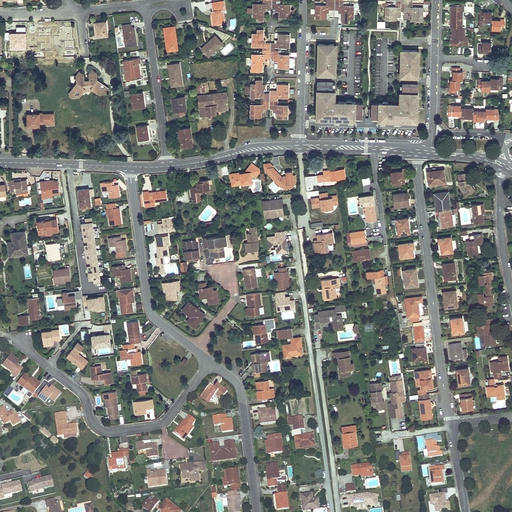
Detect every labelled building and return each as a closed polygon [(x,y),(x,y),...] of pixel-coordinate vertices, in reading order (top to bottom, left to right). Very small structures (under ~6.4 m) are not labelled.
[(223,0),(213,1),(213,2),(214,11),(215,10),(216,14),(213,15),(214,24),(225,22),(223,13),(222,13),(221,9),(223,9),(225,9),(223,0)] [(268,0),(265,0),(263,0),(264,4),(253,4),(253,8),(253,12),(253,16),(258,17),(258,21),(264,21),(264,11),(264,7),(266,7),(272,8),(272,0),(268,0)] [(280,0),(272,0),(272,8),(278,8),(280,8),(279,11),(279,17),(290,18),(290,15),(290,10),(291,5),(280,4),(280,0)] [(335,2),(327,1),(327,5),(316,5),(316,18),(327,18),(327,12),(327,9),(329,9),(335,9),(335,2)] [(343,2),(335,2),(335,9),(339,9),(342,10),(342,13),(342,23),(349,23),(349,19),(353,19),(354,6),(343,6),(343,2)] [(401,18),(401,11),(404,11),(404,3),(396,3),(396,7),(388,7),(388,3),(384,3),(383,3),(383,7),(385,7),(385,20),(396,20),(396,17),(401,18)] [(413,4),(404,3),(404,11),(407,11),(412,11),(412,16),(411,20),(423,21),(423,8),(413,7),(413,4)] [(453,27),(463,28),(463,6),(452,6),(451,17),(452,18),(452,23),(451,23),(450,27),(453,27)] [(492,12),(484,12),(484,11),(480,11),(480,19),(480,27),(483,27),(483,22),(492,22),(492,20),(492,12)] [(500,20),(492,20),(492,22),(492,30),(501,30),(501,27),(505,27),(505,19),(500,19),(500,20)] [(106,21),(95,22),(97,36),(108,35),(106,21)] [(131,24),(122,25),(126,47),(137,45),(135,29),(132,29),(132,28),(131,24)] [(175,27),(164,28),(166,39),(168,39),(169,51),(178,50),(175,27)] [(463,28),(453,27),(453,34),(454,34),(454,41),(452,41),(453,45),(465,45),(465,37),(465,28),(463,28)] [(264,30),(257,29),(257,33),(252,33),(252,46),(263,47),(267,47),(267,51),(271,51),(271,43),(265,43),(263,43),(264,40),(264,30)] [(290,34),(279,34),(279,40),(279,43),(275,43),(271,43),(271,51),(275,51),(275,47),(290,47),(290,34)] [(223,43),(216,35),(208,42),(209,44),(203,50),(209,56),(223,43)] [(491,42),(482,42),(482,45),(479,45),(479,53),(483,53),(483,52),(491,52),(491,42)] [(336,52),(334,52),(334,44),(318,44),(318,52),(320,52),(320,56),(318,56),(317,66),(317,67),(320,68),(320,75),(321,75),(335,76),(336,67),(335,67),(335,63),(336,63),(336,52)] [(419,67),(419,55),(417,55),(417,51),(401,50),(401,61),(402,61),(402,66),(401,66),(400,70),(403,70),(403,77),(419,78),(419,70),(416,70),(416,66),(419,67)] [(271,51),(267,51),(267,54),(263,54),(252,54),(251,71),(263,71),(263,61),(263,58),(265,58),(270,58),(271,51)] [(275,51),(271,51),(270,58),(274,58),(278,58),(278,62),(278,68),(289,68),(289,67),(289,58),(289,55),(278,55),(278,51),(275,51)] [(140,58),(124,60),(127,80),(141,78),(140,72),(137,72),(136,63),(138,63),(140,63),(140,58)] [(180,63),(168,65),(170,79),(172,79),(173,86),(183,85),(180,63)] [(460,68),(452,67),(452,72),(453,72),(453,80),(461,80),(463,80),(463,71),(460,71),(460,68)] [(84,74),(80,71),(77,75),(78,83),(72,90),(72,92),(70,93),(70,96),(72,98),(75,97),(77,94),(79,96),(85,89),(86,91),(92,90),(92,89),(100,94),(102,91),(104,93),(107,93),(109,90),(109,88),(97,79),(97,73),(92,69),(89,74),(90,80),(85,80),(84,74)] [(498,79),(490,79),(490,81),(490,88),(499,89),(499,86),(503,86),(503,78),(499,78),(498,79)] [(482,80),(478,79),(478,88),(481,88),(481,91),(490,91),(490,88),(490,81),(482,81),(482,80)] [(262,81),(255,80),(255,84),(250,84),(250,88),(250,93),(250,97),(251,97),(255,98),(262,98),(262,101),(269,101),(269,94),(263,94),(261,94),(261,91),(262,81)] [(453,80),(450,80),(450,88),(449,88),(449,92),(457,93),(457,89),(460,89),(461,80),(453,80)] [(208,81),(196,82),(198,95),(210,94),(208,81)] [(400,99),(400,104),(396,104),(396,103),(379,103),(372,103),(372,109),(369,109),(367,109),(363,109),(363,103),(356,103),(356,102),(339,102),(339,103),(335,103),(335,98),(335,94),(335,90),(336,84),(333,84),(333,83),(321,82),(317,82),(317,104),(317,106),(317,108),(317,112),(316,121),(340,122),(354,122),(356,122),(363,122),(367,123),(371,123),(379,123),(381,123),(386,123),(395,123),(400,123),(417,124),(418,114),(418,110),(418,107),(418,93),(418,85),(416,85),(403,84),(403,86),(400,85),(400,92),(400,96),(400,99)] [(288,85),(277,85),(277,91),(277,94),(269,94),(269,101),(277,102),(277,98),(288,98),(288,85)] [(210,94),(198,95),(200,116),(217,114),(217,111),(229,109),(227,89),(221,89),(221,92),(210,94)] [(142,93),(132,94),(134,108),(144,107),(143,99),(142,93)] [(185,96),(172,98),(174,111),(178,111),(184,110),(186,110),(185,96)] [(269,101),(262,101),(261,105),(255,105),(251,105),(250,105),(249,109),(249,113),(249,118),(261,118),(261,117),(261,109),(264,109),(268,109),(269,101)] [(277,102),(269,101),(268,109),(273,109),(276,109),(276,113),(276,118),(287,119),(288,106),(277,105),(277,102)] [(461,108),(461,105),(452,105),(452,108),(449,108),(448,116),(453,116),(453,115),(461,115),(461,108)] [(474,108),(461,108),(461,115),(461,119),(465,119),(465,118),(473,118),(473,111),(474,108)] [(495,109),(486,109),(486,111),(486,119),(494,119),(494,120),(498,120),(498,112),(495,112),(495,109)] [(486,111),(473,111),(473,118),(473,122),(478,122),(478,121),(486,121),(486,119),(486,111)] [(39,114),(28,114),(28,126),(40,126),(40,122),(54,122),(54,114),(43,114),(42,113),(41,113),(40,113),(39,114)] [(147,125),(137,126),(138,141),(149,139),(147,125)] [(191,127),(179,129),(181,145),(193,144),(191,127)] [(247,172),(231,175),(232,186),(252,183),(251,176),(257,176),(260,171),(259,168),(252,163),(247,171),(247,172)] [(271,163),(265,163),(266,172),(267,172),(272,167),(274,166),(271,163)] [(272,167),(267,172),(281,186),(282,184),(293,184),(292,175),(286,176),(286,178),(283,178),(272,167)] [(325,174),(305,177),(306,185),(310,185),(310,187),(314,186),(313,185),(318,184),(318,182),(327,181),(336,180),(346,179),(345,170),(336,170),(336,169),(324,171),(325,174)] [(435,169),(428,170),(430,184),(442,183),(446,182),(444,170),(435,171),(435,169)] [(403,171),(391,172),(393,184),(405,182),(405,178),(404,178),(403,171)] [(467,173),(458,174),(460,187),(466,196),(470,193),(471,194),(475,191),(470,183),(468,184),(468,180),(467,173)] [(295,175),(292,175),(293,184),(282,184),(281,186),(287,188),(288,187),(293,186),(295,184),(295,175)] [(369,177),(362,178),(363,185),(370,184),(369,177)] [(17,193),(29,191),(27,180),(21,180),(16,181),(16,179),(9,180),(10,191),(14,191),(14,189),(16,188),(17,193)] [(201,180),(196,180),(197,187),(191,188),(193,203),(201,202),(199,191),(209,190),(209,185),(212,185),(211,180),(201,181),(201,180)] [(51,195),(59,194),(57,181),(53,182),(50,182),(49,181),(40,182),(42,197),(51,195)] [(113,181),(101,182),(102,192),(108,191),(109,198),(120,196),(118,186),(114,186),(113,185),(113,181)] [(88,189),(78,191),(80,208),(81,208),(85,207),(91,206),(88,189)] [(149,191),(143,192),(145,207),(151,207),(150,200),(153,199),(154,202),(167,200),(166,191),(149,193),(149,191)] [(448,192),(435,194),(436,207),(438,207),(437,195),(449,194),(448,192)] [(408,193),(394,195),(396,207),(408,205),(407,198),(408,198),(408,193)] [(450,210),(449,194),(437,195),(438,207),(436,207),(437,211),(440,211),(450,210)] [(373,196),(365,198),(366,206),(362,206),(363,215),(367,214),(368,221),(376,220),(373,196)] [(274,199),(263,201),(265,218),(273,217),(273,215),(275,215),(275,216),(284,215),(283,205),(275,206),(274,199)] [(116,203),(107,204),(108,209),(109,216),(110,225),(121,223),(121,217),(120,217),(119,212),(120,212),(120,208),(116,208),(116,203)] [(480,204),(472,205),(475,224),(484,223),(483,213),(481,213),(480,204)] [(450,210),(440,211),(440,215),(438,215),(439,227),(453,225),(451,209),(450,210)] [(408,218),(397,219),(399,234),(410,233),(408,218)] [(157,219),(158,233),(170,232),(170,219),(157,219)] [(45,221),(37,222),(39,234),(46,233),(52,232),(58,232),(56,220),(49,221),(45,221)] [(95,223),(82,225),(83,239),(89,238),(90,243),(84,243),(86,260),(91,259),(92,264),(86,264),(88,282),(93,281),(94,284),(101,284),(95,223)] [(256,226),(251,227),(252,233),(250,233),(247,233),(248,239),(250,239),(250,241),(248,241),(248,242),(245,243),(246,252),(259,250),(256,226)] [(25,231),(12,233),(13,242),(14,242),(15,245),(9,246),(10,253),(19,252),(19,255),(28,254),(25,231)] [(285,231),(275,232),(276,236),(268,237),(269,249),(277,248),(278,247),(280,248),(281,252),(288,252),(287,241),(286,241),(285,239),(286,239),(285,231)] [(364,231),(349,233),(351,243),(354,243),(361,242),(365,241),(364,231)] [(332,232),(317,234),(318,240),(318,242),(314,242),(316,252),(328,251),(327,244),(333,243),(332,232)] [(482,234),(470,236),(471,240),(471,242),(467,243),(469,255),(478,254),(477,244),(484,244),(482,234)] [(156,257),(157,266),(160,265),(164,265),(165,265),(164,256),(169,256),(167,245),(170,245),(168,235),(156,237),(156,242),(158,242),(158,244),(157,245),(158,257),(156,257)] [(121,236),(109,238),(110,246),(116,245),(118,256),(125,255),(125,251),(127,250),(126,244),(122,244),(121,240),(121,236)] [(213,247),(214,251),(214,256),(219,256),(219,257),(225,257),(224,251),(223,251),(222,246),(223,245),(227,245),(226,240),(224,240),(224,236),(208,238),(209,248),(213,247)] [(452,237),(439,238),(440,243),(441,243),(442,253),(453,252),(452,237)] [(196,240),(188,241),(189,250),(185,251),(186,259),(188,259),(199,257),(200,257),(198,243),(196,244),(196,240)] [(414,242),(400,244),(401,258),(414,256),(413,248),(415,248),(414,242)] [(58,243),(46,244),(49,261),(61,259),(60,254),(59,255),(58,248),(58,243)] [(369,249),(353,251),(354,261),(371,259),(369,249)] [(455,263),(443,264),(445,279),(457,278),(455,263)] [(124,265),(113,267),(114,275),(120,275),(121,282),(131,280),(130,270),(125,271),(125,269),(124,265)] [(66,280),(71,280),(69,267),(65,268),(65,270),(58,271),(58,269),(53,270),(55,282),(66,280)] [(277,279),(278,289),(288,288),(287,281),(287,278),(289,278),(288,271),(287,271),(286,267),(279,268),(279,272),(278,272),(278,279),(277,279)] [(255,268),(244,269),(244,274),(246,274),(247,280),(245,281),(246,288),(257,287),(255,268)] [(416,269),(404,270),(406,287),(415,286),(414,279),(417,279),(416,269)] [(383,270),(371,272),(371,278),(375,277),(378,294),(387,293),(385,284),(384,276),(383,270)] [(484,275),(476,276),(478,286),(485,285),(485,282),(487,282),(488,285),(486,285),(486,289),(491,288),(493,288),(492,283),(491,283),(491,281),(493,280),(492,275),(490,276),(490,272),(484,273),(484,275)] [(334,278),(322,280),(323,289),(325,289),(326,299),(336,297),(335,288),(339,288),(338,279),(334,279),(334,278)] [(178,280),(163,283),(164,291),(167,291),(168,301),(177,300),(176,290),(180,289),(178,280)] [(207,287),(199,288),(201,298),(207,297),(209,304),(219,302),(217,292),(213,293),(212,291),(213,291),(212,286),(207,287)] [(119,295),(120,304),(121,304),(122,313),(133,312),(132,303),(131,303),(131,302),(134,301),(133,293),(133,288),(118,290),(119,295)] [(486,289),(484,289),(485,293),(487,293),(487,296),(484,296),(484,293),(481,293),(477,294),(476,294),(478,304),(485,303),(485,305),(492,305),(491,300),(493,300),(493,295),(491,296),(490,293),(492,293),(491,288),(486,289)] [(81,290),(62,292),(63,297),(56,298),(57,305),(64,304),(64,309),(70,308),(70,305),(77,304),(76,298),(83,297),(82,296),(81,290)] [(456,291),(444,292),(444,297),(446,297),(447,308),(458,306),(456,291)] [(285,292),(274,293),(277,311),(289,310),(289,306),(295,305),(294,300),(290,300),(289,301),(288,297),(285,297),(285,292)] [(259,293),(247,294),(248,299),(249,299),(250,307),(249,308),(249,309),(250,316),(260,314),(259,307),(261,307),(259,293)] [(97,307),(105,306),(103,297),(88,299),(87,295),(82,296),(83,297),(83,303),(88,302),(89,304),(89,308),(97,307)] [(422,297),(406,299),(407,311),(409,311),(410,317),(419,316),(420,316),(418,302),(422,301),(422,297)] [(38,298),(28,299),(30,315),(31,319),(34,319),(42,318),(41,313),(40,313),(39,309),(40,309),(38,298)] [(205,314),(189,302),(182,310),(189,315),(190,315),(191,316),(187,321),(195,327),(205,314)] [(337,315),(336,309),(318,311),(319,314),(314,314),(316,329),(321,329),(320,323),(333,321),(333,327),(344,325),(343,320),(340,320),(340,315),(337,315)] [(84,310),(75,311),(77,321),(85,320),(84,310)] [(28,315),(18,316),(20,325),(29,324),(28,320),(28,315)] [(264,324),(252,326),(254,334),(255,334),(257,334),(259,343),(268,342),(267,332),(273,332),(272,326),(272,323),(274,323),(275,323),(274,318),(264,319),(264,324)] [(463,318),(453,319),(454,328),(452,328),(453,334),(464,333),(463,318)] [(482,325),(478,325),(479,335),(484,334),(486,344),(496,343),(495,333),(496,332),(495,328),(491,329),(490,324),(492,323),(492,319),(482,320),(482,325)] [(138,321),(127,323),(129,338),(130,344),(134,343),(141,342),(140,337),(140,333),(139,333),(138,328),(139,328),(138,321)] [(423,322),(413,323),(414,328),(412,328),(413,340),(416,340),(416,344),(425,343),(423,325),(423,322)] [(96,346),(111,345),(109,329),(112,328),(111,324),(104,325),(105,334),(92,335),(93,347),(94,347),(96,346)] [(291,328),(277,331),(278,339),(292,337),(291,328)] [(59,329),(42,332),(44,346),(54,345),(53,339),(56,339),(56,340),(61,340),(59,329)] [(301,337),(291,338),(292,343),(283,344),(285,357),(289,356),(289,355),(291,354),(303,353),(301,337)] [(78,341),(67,357),(82,369),(88,361),(78,353),(83,346),(78,341)] [(124,350),(123,350),(124,359),(131,358),(132,365),(142,364),(141,353),(136,354),(136,351),(135,348),(134,348),(134,343),(130,344),(123,345),(124,350)] [(425,343),(416,344),(417,348),(412,349),(414,361),(426,360),(425,352),(426,351),(425,343)] [(462,343),(449,344),(451,359),(453,359),(453,361),(459,360),(459,358),(467,357),(467,349),(462,349),(462,343)] [(342,351),(333,352),(334,359),(338,358),(340,358),(341,366),(339,366),(340,371),(343,371),(344,375),(351,374),(351,370),(354,369),(354,363),(350,363),(349,352),(342,353),(342,351)] [(267,352),(254,354),(255,362),(253,363),(254,371),(259,371),(267,370),(266,362),(268,361),(267,352)] [(10,355),(2,365),(12,372),(11,374),(16,378),(21,372),(16,368),(18,365),(20,362),(10,355)] [(499,361),(490,362),(492,371),(499,371),(499,369),(503,369),(503,371),(509,370),(508,366),(507,366),(506,360),(508,360),(507,356),(499,357),(499,361)] [(101,365),(91,367),(92,377),(97,376),(97,379),(96,379),(96,385),(110,383),(108,372),(102,373),(101,365)] [(469,368),(459,370),(460,378),(459,379),(459,384),(470,383),(469,368)] [(418,395),(427,394),(426,389),(433,388),(431,370),(415,372),(415,376),(419,376),(420,385),(421,389),(418,390),(418,395)] [(138,375),(132,375),(133,384),(137,383),(138,391),(139,390),(145,390),(147,389),(146,382),(148,381),(147,373),(138,375)] [(29,379),(24,374),(17,383),(33,395),(34,393),(41,384),(38,382),(36,384),(29,379)] [(269,380),(259,381),(260,388),(261,388),(261,390),(258,390),(257,390),(258,399),(275,396),(274,388),(270,388),(269,380)] [(391,418),(403,417),(401,401),(400,395),(405,394),(404,383),(394,384),(394,380),(391,381),(392,392),(391,392),(392,402),(389,403),(391,418)] [(382,382),(371,384),(373,397),(375,410),(386,409),(385,407),(385,402),(383,402),(383,396),(382,389),(383,389),(382,386),(382,382)] [(215,387),(211,384),(203,395),(211,401),(216,395),(222,399),(228,391),(219,384),(217,388),(215,387)] [(503,388),(504,388),(504,384),(498,385),(498,386),(494,386),(495,386),(487,387),(488,396),(497,395),(497,399),(506,398),(505,394),(504,394),(503,388)] [(49,389),(46,386),(38,397),(45,402),(49,398),(54,401),(61,393),(52,387),(50,390),(49,389)] [(111,415),(109,415),(110,418),(119,417),(116,391),(103,393),(103,399),(105,398),(106,406),(108,406),(110,406),(111,415)] [(432,415),(430,398),(429,393),(427,394),(418,395),(419,400),(421,416),(421,419),(432,418),(432,415)] [(472,393),(461,395),(462,404),(462,407),(463,410),(473,409),(473,402),(472,393)] [(211,401),(203,395),(201,396),(210,403),(211,401)] [(152,399),(134,401),(136,414),(144,413),(144,409),(146,409),(154,408),(152,399)] [(0,409),(0,408),(0,419),(1,419),(3,422),(10,418),(11,421),(13,426),(21,422),(18,416),(14,415),(12,411),(7,414),(5,410),(0,409)] [(266,408),(258,409),(259,413),(261,413),(263,423),(277,421),(276,411),(274,411),(267,412),(267,409),(266,408)] [(77,433),(75,425),(67,426),(67,425),(65,413),(55,415),(58,435),(77,433)] [(226,414),(213,416),(214,426),(222,425),(223,432),(233,431),(232,420),(227,421),(227,419),(226,414)] [(196,419),(190,415),(185,421),(184,420),(180,425),(181,426),(178,431),(177,429),(174,433),(184,440),(193,427),(191,425),(196,419)] [(303,416),(287,418),(289,426),(294,425),(295,430),(304,429),(303,416)] [(40,432),(48,438),(51,434),(43,428),(40,432)] [(355,431),(343,433),(345,447),(357,445),(355,431)] [(281,434),(269,436),(270,441),(270,447),(267,447),(268,454),(283,452),(281,434)] [(426,439),(428,458),(442,456),(442,452),(440,452),(438,453),(437,447),(437,443),(441,442),(441,437),(438,438),(437,434),(427,435),(428,439),(426,439)] [(313,435),(296,437),(297,449),(302,448),(302,447),(315,445),(313,435)] [(53,436),(49,439),(55,445),(58,441),(53,436)] [(151,441),(139,442),(140,451),(147,450),(148,458),(158,456),(157,446),(152,446),(152,444),(151,441)] [(234,441),(225,442),(226,450),(226,452),(223,453),(224,460),(236,458),(234,441)] [(220,450),(219,443),(210,444),(212,461),(224,460),(223,453),(220,453),(220,450)] [(120,454),(112,454),(112,458),(113,461),(111,461),(112,466),(113,469),(118,468),(117,466),(126,465),(125,457),(124,450),(124,449),(119,450),(120,454)] [(400,451),(395,452),(396,462),(401,461),(402,468),(405,467),(405,469),(407,470),(412,469),(410,453),(403,454),(403,456),(401,456),(400,454),(400,451)] [(194,465),(181,467),(182,479),(190,478),(191,482),(200,480),(199,471),(204,471),(203,463),(194,464),(194,465)] [(278,463),(267,465),(268,470),(268,471),(269,476),(267,476),(268,480),(269,487),(277,486),(277,479),(280,478),(278,463)] [(369,464),(352,466),(353,476),(362,475),(369,473),(368,468),(370,468),(370,466),(369,464)] [(373,465),(370,466),(370,468),(368,468),(369,473),(362,475),(362,477),(370,476),(370,477),(374,476),(373,465)] [(445,465),(428,468),(429,479),(430,485),(441,483),(439,471),(441,471),(445,470),(445,465)] [(227,470),(229,486),(231,485),(241,484),(240,480),(239,480),(238,474),(239,474),(238,468),(227,470)] [(151,470),(147,470),(149,487),(163,485),(162,483),(167,482),(166,470),(157,471),(157,473),(151,474),(151,472),(151,470)] [(85,472),(82,477),(90,481),(93,476),(85,472)] [(53,486),(51,476),(41,478),(42,479),(40,480),(39,479),(32,480),(32,482),(27,483),(30,492),(34,491),(34,490),(53,486)] [(21,491),(19,481),(1,486),(2,489),(0,489),(0,498),(4,498),(3,495),(21,491)] [(449,488),(440,489),(440,494),(431,495),(433,504),(436,503),(437,511),(451,509),(450,501),(447,502),(446,493),(449,493),(449,488)] [(289,508),(287,490),(279,491),(279,494),(276,495),(278,509),(289,508)] [(368,493),(348,496),(349,505),(355,504),(355,506),(367,504),(376,506),(378,495),(368,493)] [(301,495),(304,511),(317,509),(316,505),(320,504),(319,499),(315,500),(313,498),(312,494),(301,495)] [(229,497),(228,497),(229,511),(240,511),(240,505),(239,499),(238,495),(237,496),(229,497)] [(45,500),(47,508),(48,507),(49,511),(60,511),(58,501),(54,502),(53,498),(45,500)] [(152,503),(147,500),(142,506),(145,508),(148,505),(153,509),(160,502),(156,498),(152,503)] [(167,499),(160,508),(162,510),(161,511),(181,511),(182,511),(167,499)]
